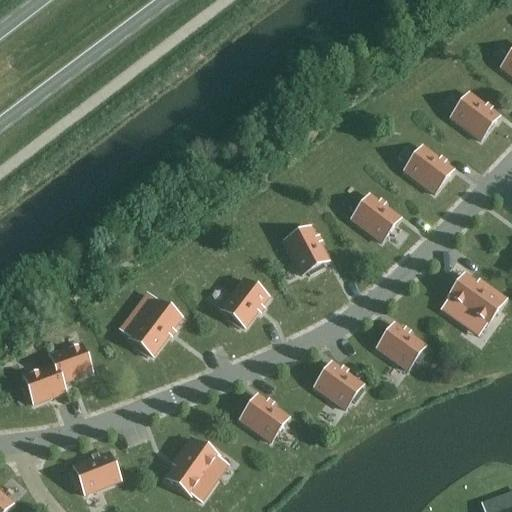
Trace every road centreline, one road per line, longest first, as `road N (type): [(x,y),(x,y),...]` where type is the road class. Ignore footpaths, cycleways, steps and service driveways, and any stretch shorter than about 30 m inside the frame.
road 1 (residential): [(511,159),(368,304),(235,375),(81,435),(22,446)]
road 2 (primary): [(0,127),(169,0)]
